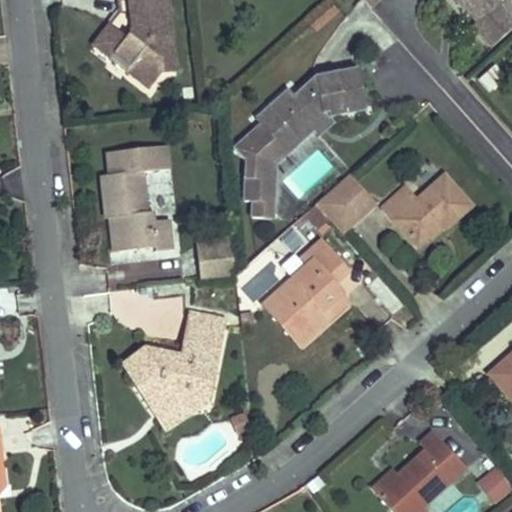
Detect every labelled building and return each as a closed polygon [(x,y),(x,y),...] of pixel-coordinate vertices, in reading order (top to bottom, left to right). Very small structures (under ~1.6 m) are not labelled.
[(129,0),(133,31),(126,39),(110,26),(93,47),(111,60),(114,56),(129,68),(126,72),(149,91),(161,76),(161,73),(176,71),(168,8),(154,10),(152,0),(129,0)] [(168,8),(167,0),(152,0),(154,10),(168,8)] [(364,0),(372,8),(381,0),(364,0)] [(472,26),(492,48),(511,29),(511,20),(498,5),(503,0),(457,0),(477,22),(472,26)] [(111,60),(126,72),(129,68),(114,56),(111,60)] [(328,118),(330,118),(347,115),(346,110),(365,106),(358,69),(316,78),(294,97),(288,90),(255,119),(260,125),(233,149),(246,163),(243,202),(252,203),(275,204),(276,181),(271,181),(272,165),(277,165),(313,133),(314,132),(314,122),(323,114),(327,113),(328,118)] [(366,111),(365,106),(346,110),(347,115),(366,111)] [(328,118),(327,113),(323,114),(314,122),(314,132),(313,133),(318,138),(334,123),(330,118),(328,118)] [(101,177),(106,219),(110,219),(115,218),(118,253),(155,249),(155,252),(171,251),(167,221),(153,223),(152,213),(147,214),(142,173),(168,170),(166,148),(107,154),(110,176),(101,177)] [(374,206),(348,176),(315,206),(329,220),(342,235),(374,206)] [(405,188),(382,208),(417,248),(430,237),(441,226),(445,231),(472,207),(444,176),(416,201),(405,188)] [(251,219),(274,220),(275,204),(252,203),(251,219)] [(295,224),(298,228),(308,219),(317,230),(329,220),(315,206),(295,224)] [(118,253),(115,218),(110,219),(113,253),(118,253)] [(445,231),(441,226),(430,237),(433,241),(445,231)] [(292,228),(278,240),(286,248),(300,236),(292,228)] [(231,242),(231,238),(196,241),(197,246),(231,242)] [(197,246),(201,281),(235,277),(231,242),(197,246)] [(348,272),(321,242),(301,259),(307,266),(263,306),(300,347),(328,321),(320,313),(342,294),(334,284),(348,272)] [(342,294),(320,313),(328,321),(350,302),(342,294)] [(224,321),(190,314),(181,358),(145,351),(138,388),(152,408),(173,394),(208,401),(224,321)] [(240,317),(241,327),(253,325),(252,315),(240,317)] [(138,388),(145,351),(123,366),(138,388)] [(511,354),(499,366),(499,376),(505,383),(499,388),(511,401),(511,354)] [(499,366),(488,376),(499,388),(505,383),(499,376),(499,366)] [(173,394),(152,408),(166,430),(208,401),(173,394)] [(244,415),(233,420),(238,433),(250,429),(244,415)] [(419,511),(421,510),(466,470),(431,432),(418,444),(425,451),(395,478),(376,496),(390,511),(419,511)] [(481,482),(496,501),(511,489),(495,470),(481,482)] [(371,491),(376,496),(395,478),(391,473),(371,491)]
